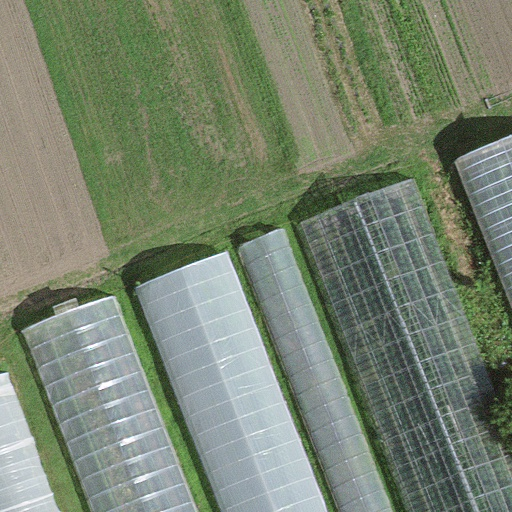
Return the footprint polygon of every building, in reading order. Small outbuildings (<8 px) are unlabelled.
[(511,129),(454,153),(511,301),(511,129)] [(511,511),(511,429),(414,179),(308,220),(422,511),(511,511)] [(396,511),(285,227),(245,242),(350,511),(396,511)] [(323,511),(223,253),(136,286),(224,511),(323,511)] [(193,511),(110,297),(31,328),(102,511),(193,511)] [(56,511),(0,367),(0,511),(56,511)]
